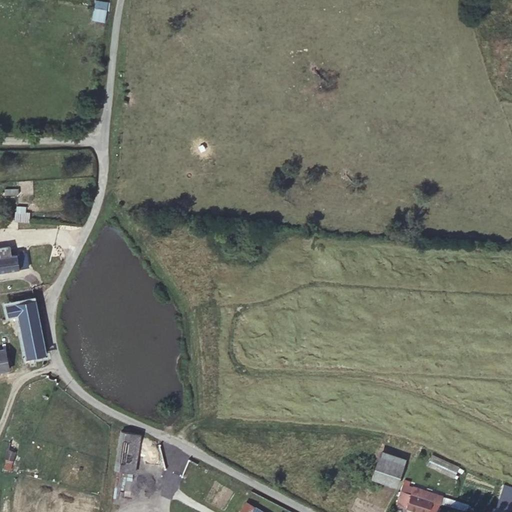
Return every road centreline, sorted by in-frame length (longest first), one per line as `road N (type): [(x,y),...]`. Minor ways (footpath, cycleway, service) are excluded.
road 1 (residential): [(307,511),(92,404),(61,373),(45,312),(97,196),(101,137)]
road 2 (residential): [(101,137),(117,0)]
